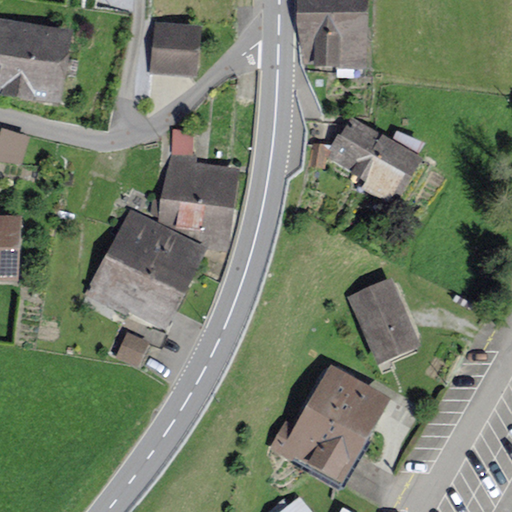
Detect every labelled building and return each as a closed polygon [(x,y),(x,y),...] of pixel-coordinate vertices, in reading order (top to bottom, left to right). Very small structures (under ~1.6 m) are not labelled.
[(373,0),(298,0),(298,28),(303,63),(318,64),(317,72),(371,74),(373,0)] [(0,100),(66,112),(78,44),(58,31),(0,21),(0,100)] [(206,32),(158,25),(150,77),(199,84),(206,32)] [(422,165),(431,151),(399,136),(393,146),(352,122),(328,161),(354,177),(352,180),(369,190),(365,196),(402,219),(432,170),(422,165)] [(3,133),(0,142),(0,166),(24,170),(33,143),(3,133)] [(173,142),(164,203),(229,213),(234,175),(192,169),(196,145),(173,142)] [(310,170),(327,172),(329,151),(312,149),(310,170)] [(153,213),(161,218),(198,240),(223,250),(229,213),(164,203),(155,202),(153,213)] [(190,280),(202,258),(135,221),(123,243),(190,280)] [(0,285),(15,286),(18,228),(0,227),(0,285)] [(190,280),(123,243),(95,293),(132,313),(134,309),(165,326),(190,280)] [(382,372),(425,353),(394,284),(352,302),(382,372)] [(139,373),(152,346),(130,335),(116,362),(139,373)] [(386,412),(332,381),(303,432),(293,426),(279,450),(343,487),(386,412)] [(286,503),(275,511),(309,511),(300,500),(291,508),(286,503)]
